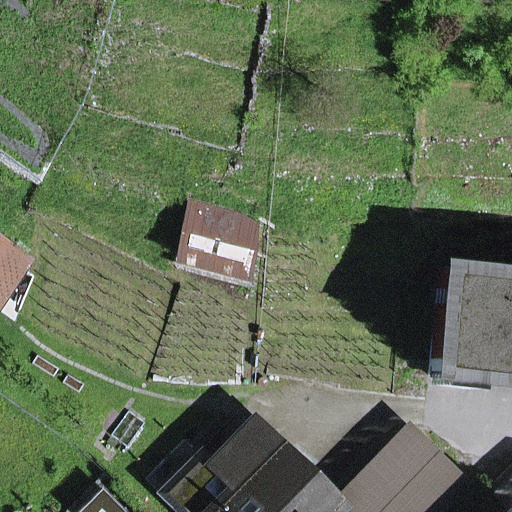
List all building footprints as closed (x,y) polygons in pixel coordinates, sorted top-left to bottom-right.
[(243,276),(250,250),(241,248),(248,223),(191,208),(177,258),(243,276)] [(241,248),(250,250),(257,226),(248,223),(241,248)] [(0,262),(0,287),(18,263),(6,254),(0,262)] [(511,277),(440,270),(428,376),(429,376),(466,380),(511,385),(511,277)] [(248,353),(182,354),(182,397),(249,396),(248,353)] [(428,385),(465,390),(466,380),(429,376),(428,385)] [(319,511),(323,508),(299,484),(306,477),(255,425),(212,468),(183,440),(145,480),(177,511),(319,511)]
